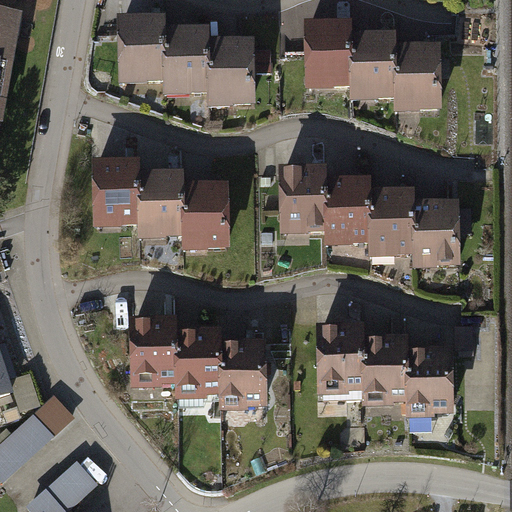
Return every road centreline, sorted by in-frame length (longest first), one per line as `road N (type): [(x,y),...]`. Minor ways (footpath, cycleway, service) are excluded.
road 1 (residential): [(53,99),(206,149),(241,147),(310,124),(469,173)]
road 2 (residential): [(47,295),(144,278),(215,299),(319,284),(454,318)]
road 3 (tertiary): [(511,495),(381,478),(331,484),(250,511)]
road 4 (residential): [(177,511),(66,356),(47,295)]
road 5 (residential): [(47,295),(38,213),(53,99)]
